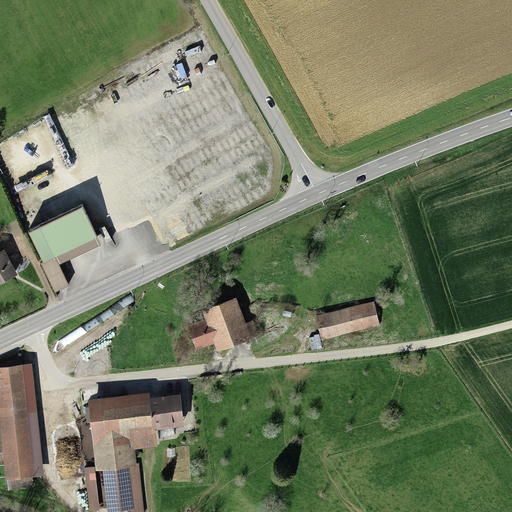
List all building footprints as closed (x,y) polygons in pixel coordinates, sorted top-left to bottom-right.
[(76,199),(28,222),(46,260),(56,255),(94,237),(76,199)] [(2,246),(0,246),(0,280),(16,273),(2,246)] [(68,279),(56,255),(46,260),(44,260),(56,285),(68,279)] [(232,291),(201,302),(205,315),(214,339),(216,344),(247,333),(243,321),(232,291)] [(372,300),(315,313),(320,335),(377,323),(372,300)] [(195,345),(214,339),(205,315),(187,321),(195,345)] [(250,319),(243,321),(247,333),(254,331),(250,319)] [(89,395),(96,464),(134,460),(132,444),(154,442),(152,424),(149,394),(148,389),(89,395)] [(149,394),(152,424),(180,421),(177,391),(149,394)] [(0,412),(0,426),(4,473),(38,470),(34,410),(0,412)]
